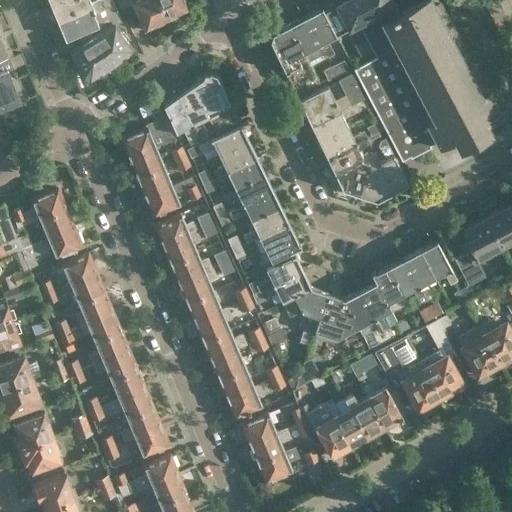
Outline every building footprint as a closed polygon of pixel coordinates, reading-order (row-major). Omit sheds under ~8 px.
[(89,0),(67,0),(52,7),(60,23),(91,9),(92,12),(96,10),(97,12),(104,9),(103,7),(114,3),(113,0),(95,0),(90,2),(89,0)] [(117,0),(121,8),(131,4),(144,31),(166,20),(156,0),(117,0)] [(156,0),(166,20),(188,9),(183,0),(156,0)] [(393,3),(391,0),(328,0),(320,4),(322,7),(336,34),(359,22),(376,56),(354,67),(402,160),(410,156),(411,157),(431,147),(430,145),(437,141),(439,145),(500,113),(488,91),(486,92),(439,3),(434,5),(430,0),(420,0),(388,16),(384,9),(393,3)] [(112,26),(115,24),(122,21),(116,7),(116,6),(114,3),(103,7),(104,9),(112,26)] [(326,56),(334,52),(328,40),(336,36),(336,34),(322,7),(305,16),(326,56)] [(65,38),(78,33),(99,25),(102,33),(112,26),(104,9),(97,12),(96,10),(92,12),(91,9),(60,23),(65,38)] [(310,64),(319,60),(326,56),(305,16),(290,23),(310,64)] [(319,82),(310,64),(290,23),(272,33),(269,39),(296,93),(319,82)] [(115,24),(112,26),(102,33),(71,51),(82,77),(90,79),(132,49),(115,24)] [(0,56),(10,52),(2,34),(0,34),(0,56)] [(8,58),(0,60),(0,108),(19,101),(7,69),(11,67),(8,58)] [(331,66),(336,76),(349,70),(344,59),(331,66)] [(328,80),(336,76),(331,66),(323,70),(328,80)] [(311,124),(364,98),(351,72),(338,79),(345,93),(334,99),(327,84),(298,98),(311,124)] [(208,73),(192,84),(205,111),(214,107),(218,114),(210,118),(216,131),(224,125),(236,119),(215,75),(208,73)] [(177,94),(199,139),(209,134),(202,119),(208,116),(205,111),(192,84),(177,94)] [(30,89),(25,91),(28,98),(33,95),(30,89)] [(190,143),(199,139),(177,94),(163,103),(176,131),(183,128),(190,143)] [(364,98),(311,124),(319,140),(347,126),(343,117),(351,113),(368,105),(364,98)] [(153,112),(158,121),(121,137),(129,156),(155,146),(155,147),(174,138),(160,108),(153,112)] [(381,130),(376,121),(367,126),(371,135),(381,130)] [(220,155),(248,141),(240,125),(203,142),(202,141),(198,144),(187,148),(191,157),(199,153),(201,150),(202,153),(207,150),(207,151),(216,147),(220,155)] [(362,134),(357,132),(352,135),(347,126),(319,140),(327,156),(364,138),(362,134)] [(371,135),(367,136),(369,141),(382,134),(381,130),(371,135)] [(369,141),(367,136),(364,138),(327,156),(335,172),(360,160),(362,156),(359,149),(367,145),(371,143),(369,141)] [(392,192),(408,183),(384,137),(380,139),(378,144),(382,151),(386,158),(380,161),(379,162),(378,166),(392,192)] [(218,167),(217,171),(219,175),(256,158),(248,141),(220,155),(224,164),(218,167)] [(175,160),(186,155),(182,145),(170,150),(175,160)] [(155,146),(129,156),(137,175),(163,164),(155,147),(155,146)] [(370,152),(362,156),(360,160),(335,172),(343,189),(359,195),(372,152),(370,152)] [(372,152),(359,195),(376,200),(392,192),(378,166),(379,162),(380,161),(378,155),(374,153),(372,152)] [(186,155),(175,160),(179,170),(191,165),(186,155)] [(221,180),(225,181),(231,178),(235,188),(264,174),(256,158),(219,175),(221,180)] [(170,183),(163,164),(137,175),(145,194),(170,183)] [(202,183),(212,179),(207,168),(197,172),(202,183)] [(264,174),(235,188),(239,195),(233,198),(232,203),(234,207),(272,189),(264,174)] [(195,183),(191,175),(171,185),(170,183),(145,194),(153,213),(179,203),(175,193),(186,188),(191,199),(200,195),(195,183)] [(212,179),(202,183),(206,192),(216,188),(212,179)] [(39,218),(65,207),(57,187),(31,198),(34,207),(24,211),(22,206),(11,211),(18,227),(39,218)] [(251,220),(280,206),(272,189),(234,207),(226,211),(226,212),(228,211),(231,217),(238,214),(238,215),(246,210),(251,220)] [(217,216),(226,211),(221,201),(212,205),(217,216)] [(16,237),(9,217),(4,203),(0,205),(0,230),(4,241),(0,241),(0,256),(21,249),(21,247),(16,237)] [(511,207),(509,203),(485,216),(502,247),(511,241),(511,207)] [(251,240),(259,236),(288,222),(280,206),(251,220),(255,228),(247,232),(243,234),(247,242),(251,240)] [(73,225),(65,207),(39,218),(47,236),(73,225)] [(201,226),(212,221),(208,211),(196,216),(201,226)] [(226,211),(217,216),(221,225),(230,221),(226,212),(226,211)] [(185,223),(181,212),(155,223),(164,243),(195,230),(195,229),(197,228),(193,221),(193,220),(185,223)] [(472,262),(502,247),(485,216),(461,229),(466,238),(458,242),(464,252),(466,251),(472,262)] [(201,226),(203,230),(205,236),(217,231),(212,221),(201,226)] [(271,261),(300,247),(288,222),(259,236),(267,251),(258,256),(263,265),(271,260),(271,261)] [(31,243),(21,247),(21,249),(22,249),(24,258),(27,266),(28,268),(38,263),(34,254),(52,247),(55,256),(81,245),(73,225),(47,236),(47,237),(42,240),(41,239),(31,243)] [(199,240),(195,230),(164,243),(172,262),(197,251),(194,243),(199,240)] [(21,247),(31,243),(27,233),(16,237),(21,247)] [(232,249),(241,245),(236,234),(227,238),(232,249)] [(436,241),(419,249),(434,279),(445,273),(449,281),(456,278),(436,241)] [(241,245),(232,249),(236,258),(245,254),(241,245)] [(218,264),(230,259),(225,249),(214,254),(218,264)] [(434,296),(431,290),(427,283),(434,279),(419,249),(404,257),(423,294),(426,300),(434,296)] [(69,282),(96,271),(87,251),(61,262),(69,281),(69,282)] [(213,267),(208,256),(201,259),(197,251),(172,262),(180,281),(213,267)] [(266,289),(303,271),(294,254),(266,268),(270,277),(256,283),(254,280),(248,283),(253,293),(252,293),(252,294),(259,291),(261,290),(265,288),(266,289)] [(426,300),(423,294),(404,257),(388,265),(403,294),(413,289),(420,303),(426,300)] [(230,259),(218,264),(223,275),(234,269),(230,259)] [(388,265),(372,274),(376,282),(390,310),(395,308),(396,303),(394,299),(403,294),(388,265)] [(9,288),(17,285),(33,280),(28,268),(27,266),(13,271),(14,272),(5,275),(9,288)] [(209,280),(213,278),(217,277),(213,267),(180,281),(188,300),(213,290),(209,280)] [(466,286),(472,296),(484,289),(474,270),(461,276),(466,286)] [(104,290),(96,271),(69,282),(69,281),(63,284),(67,293),(73,291),(77,301),(104,290)] [(303,271),(266,289),(269,295),(277,292),(282,301),(283,301),(293,295),(309,285),(303,271)] [(43,292),(55,288),(51,278),(39,282),(43,292)] [(15,299),(37,291),(33,280),(17,285),(9,288),(2,291),(4,296),(0,297),(0,324),(13,320),(6,300),(14,297),(15,299)] [(511,314),(511,281),(498,289),(502,297),(511,314)] [(380,331),(386,341),(394,336),(390,327),(388,328),(382,314),(391,310),(390,310),(376,282),(359,290),(378,327),(381,331),(380,331)] [(492,302),(502,297),(498,289),(495,283),(484,288),(492,302)] [(315,331),(327,292),(309,285),(293,295),(283,301),(290,315),(300,310),(301,312),(297,325),(315,331)] [(238,301),(250,296),(245,286),(233,291),(238,301)] [(460,302),(472,296),(466,286),(455,292),(460,302)] [(55,288),(43,292),(47,303),(59,298),(55,288)] [(79,323),(86,320),(112,309),(104,290),(77,301),(81,310),(75,312),(79,323)] [(213,290),(188,300),(196,320),(221,309),(221,308),(213,290)] [(259,291),(252,294),(256,303),(265,299),(261,290),(259,291)] [(364,334),(373,330),(378,327),(359,290),(345,298),(353,314),(359,325),(364,334)] [(327,292),(315,331),(336,338),(359,325),(353,314),(345,298),(327,292)] [(234,295),(225,299),(227,306),(237,301),(234,295)] [(250,296),(238,301),(242,311),(254,305),(250,296)] [(428,305),(434,316),(443,311),(437,301),(428,305)] [(204,339),(229,328),(226,320),(232,317),(227,305),(221,308),(221,309),(196,320),(204,339)] [(425,321),(427,320),(434,316),(428,305),(419,310),(425,321)] [(94,339),(120,328),(112,309),(86,320),(79,323),(84,334),(90,331),(94,339)] [(446,313),(436,318),(442,328),(452,323),(446,313)] [(58,332),(70,327),(66,317),(54,322),(58,332)] [(275,317),(261,323),(272,346),(285,340),(275,317)] [(499,326),(494,317),(479,326),(499,361),(511,353),(511,335),(505,322),(499,326)] [(402,332),(410,328),(405,318),(397,322),(402,332)] [(439,394),(461,382),(447,358),(456,353),(442,328),(436,318),(425,324),(439,348),(420,360),(439,394)] [(13,320),(0,324),(0,349),(8,347),(8,349),(22,344),(17,331),(20,330),(17,320),(14,321),(13,320)] [(247,343),(243,333),(241,330),(242,323),(229,328),(204,339),(212,358),(237,347),(247,343)] [(479,326),(479,325),(457,336),(477,373),(499,361),(479,326)] [(37,342),(54,336),(51,326),(34,332),(37,342)] [(252,341),(264,336),(259,326),(248,331),(252,341)] [(70,327),(58,332),(62,342),(74,337),(70,327)] [(102,358),(128,347),(120,328),(94,339),(98,349),(89,353),(92,362),(102,358)] [(379,344),(386,341),(380,331),(374,334),(379,344)] [(406,360),(417,354),(410,342),(410,341),(406,334),(375,350),(375,351),(386,371),(395,366),(418,406),(439,394),(420,360),(409,366),(406,360)] [(264,336),(252,341),(257,351),(268,346),(264,336)] [(66,351),(74,348),(72,343),(64,346),(66,351)] [(136,366),(128,347),(102,358),(92,362),(93,364),(93,363),(97,372),(106,369),(110,377),(136,366)] [(245,366),(237,347),(212,358),(220,377),(245,366)] [(0,389),(32,378),(23,354),(0,362),(0,389)] [(52,370),(65,366),(62,355),(49,360),(52,370)] [(69,373),(81,368),(77,358),(65,363),(69,373)] [(362,366),(357,358),(350,362),(354,370),(362,366)] [(354,370),(350,362),(330,372),(336,383),(347,377),(346,374),(354,370)] [(269,379),(280,374),(276,365),(265,369),(269,379)] [(65,366),(52,370),(56,381),(69,376),(65,366)] [(136,366),(110,377),(118,396),(144,385),(136,366)] [(245,366),(220,377),(228,396),(253,385),(245,366)] [(311,379),(320,374),(316,366),(299,375),(295,388),(311,379)] [(81,368),(69,373),(73,383),(85,378),(81,368)] [(280,374),(269,379),(274,389),(284,384),(280,374)] [(320,374),(311,379),(315,387),(325,382),(320,374)] [(40,401),(32,378),(0,389),(0,401),(0,402),(2,402),(7,414),(40,401)] [(236,416),(262,406),(258,397),(265,394),(260,382),(253,385),(228,396),(236,416)] [(363,388),(384,426),(402,417),(385,387),(375,392),(370,384),(363,388)] [(126,415),(152,404),(144,385),(118,396),(118,397),(106,402),(106,403),(100,405),(88,410),(92,420),(104,415),(111,412),(111,413),(123,409),(126,415)] [(346,398),(367,436),(384,426),(363,388),(346,398)] [(88,410),(100,405),(96,395),(84,400),(88,410)] [(367,436),(346,398),(336,403),(333,397),(325,402),(350,446),(367,436)] [(295,423),(305,419),(299,407),(296,399),(287,403),(295,423)] [(328,449),(333,458),(340,454),(339,452),(350,446),(325,402),(324,401),(310,410),(307,403),(299,407),(305,419),(311,433),(317,430),(328,449)] [(124,440),(134,436),(134,434),(160,423),(152,404),(126,415),(130,426),(120,430),(124,440)] [(19,446),(52,434),(44,411),(13,422),(16,430),(13,430),(14,434),(13,436),(16,444),(18,445),(19,446)] [(73,426),(87,422),(84,411),(70,416),(73,426)] [(276,432),(275,431),(267,413),(242,424),(250,443),(276,432)] [(311,433),(305,419),(295,423),(287,426),(275,431),(276,432),(250,443),(258,462),(283,451),(280,442),(291,437),(289,430),(297,427),(302,437),(311,433)] [(87,422),(73,426),(77,437),(90,433),(87,422)] [(168,443),(160,423),(134,434),(134,436),(142,454),(168,443)] [(52,434),(19,446),(20,450),(18,451),(21,459),(23,460),(24,462),(27,461),(30,469),(61,458),(52,434)] [(103,449),(115,444),(111,434),(99,439),(103,449)] [(115,444),(103,449),(107,459),(119,454),(115,444)] [(266,481),(292,470),(288,461),(304,454),(300,444),(283,451),(258,462),(266,481)] [(318,459),(313,448),(304,452),(308,463),(318,459)] [(137,490),(152,483),(178,472),(169,452),(143,463),(147,472),(132,478),(132,479),(127,481),(127,480),(123,472),(113,476),(117,485),(118,485),(122,496),(137,490)] [(44,508),(77,496),(73,486),(70,487),(65,472),(32,484),(33,488),(32,489),(34,496),(36,496),(38,501),(41,500),(44,508)] [(178,472),(152,483),(160,502),(186,491),(178,472)] [(98,489),(112,483),(108,473),(94,479),(98,489)] [(112,483),(98,489),(102,499),(116,494),(112,483)] [(188,511),(194,510),(186,491),(160,502),(163,511),(188,511)] [(80,505),(77,496),(44,508),(44,511),(78,511),(77,506),(80,505)] [(123,511),(135,511),(136,511),(132,502),(121,506),(123,511)]
